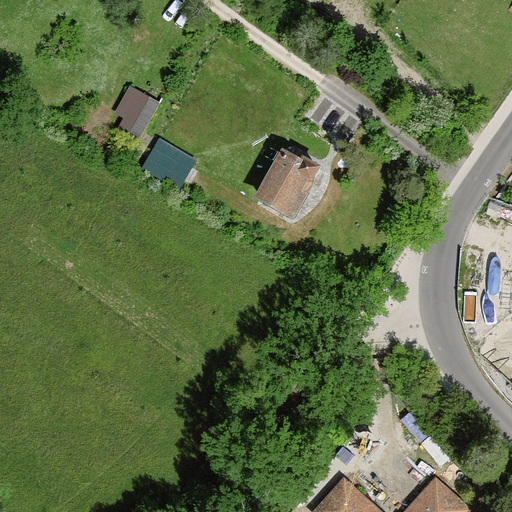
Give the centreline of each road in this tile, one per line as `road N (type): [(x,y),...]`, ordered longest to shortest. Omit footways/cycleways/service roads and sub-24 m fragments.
road 1 (track): [(212,511),(375,309)]
road 2 (residential): [(511,123),(453,214),(436,304)]
road 3 (residential): [(436,304),(451,356),(511,425)]
